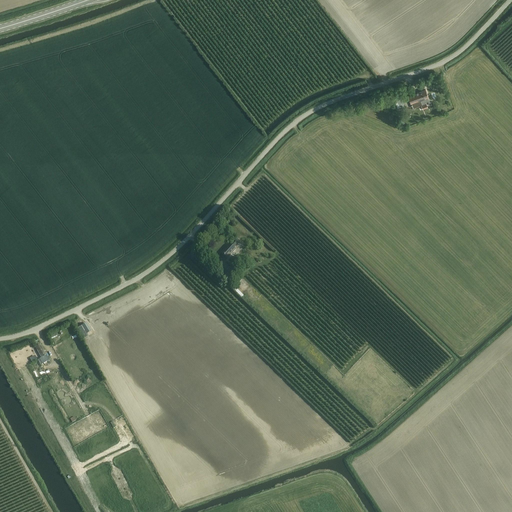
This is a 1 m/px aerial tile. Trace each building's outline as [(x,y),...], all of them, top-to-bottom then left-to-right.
[(429,101),(428,97),(425,89),(408,96),(410,103),(420,100),(422,105),(421,105),(423,109),(426,108),(424,104),(425,102),(429,101)] [(227,259),(235,250),(229,245),(221,253),(227,259)] [(229,279),(235,274),(226,265),(221,271),(229,279)] [(87,334),(91,332),(86,324),(82,326),(87,334)] [(41,358),(46,355),(40,345),(35,348),(41,358)]
